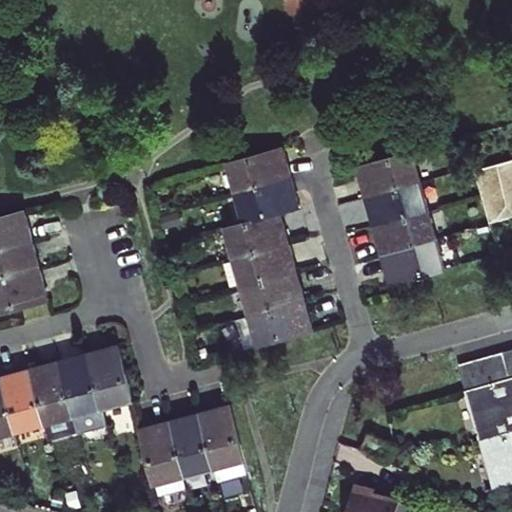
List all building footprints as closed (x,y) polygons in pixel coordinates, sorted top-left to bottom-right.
[(231,162),(239,191),(293,177),(289,162),(285,148),(231,162)] [(368,196),(423,181),(414,151),(359,166),(363,181),(368,196)] [(511,161),(476,172),(483,195),(491,221),(511,215),(511,161)] [(293,177),(239,191),(247,222),(282,213),(301,207),(297,192),(293,177)] [(376,226),(431,210),(423,181),(368,196),(372,211),(376,226)] [(0,216),(0,249),(33,240),(29,225),(25,210),(5,215),(0,216)] [(439,238),(431,210),(376,226),(380,240),(384,254),(439,238)] [(282,213),(247,222),(228,227),(235,256),(290,241),(286,227),(282,213)] [(447,267),(439,238),(384,254),(388,269),(392,283),(447,267)] [(0,249),(0,279),(41,269),(37,255),(33,240),(0,249)] [(290,241),(235,256),(244,286),(298,271),(294,256),(290,241)] [(41,269),(0,279),(0,312),(49,299),(45,284),(41,269)] [(298,271),(244,286),(251,314),(306,300),(302,286),(298,271)] [(237,318),(246,348),(314,330),(310,315),(306,300),(251,314),(237,318)] [(104,350),(89,353),(104,409),(134,401),(119,346),(104,350)] [(511,349),(502,352),(509,378),(511,377),(511,349)] [(502,352),(490,356),(497,381),(509,378),(502,352)] [(75,357),(60,361),(80,432),(80,434),(109,426),(104,409),(89,353),(75,357)] [(490,356),(475,360),(482,385),(497,381),(490,356)] [(460,364),(467,389),(482,385),(475,360),(460,364)] [(46,365),(31,369),(46,424),(50,440),(80,432),(60,361),(46,365)] [(2,377),(17,431),(46,424),(31,369),(16,373),(2,377)] [(0,377),(0,435),(17,431),(2,377),(0,377)] [(480,438),(511,429),(511,377),(509,378),(497,381),(482,385),(467,389),(480,438)] [(215,409),(200,414),(215,468),(216,468),(219,479),(248,471),(230,405),(215,409)] [(215,468),(200,414),(185,417),(170,421),(185,476),(215,468)] [(185,476),(170,421),(156,425),(141,429),(159,495),(186,488),(183,476),(185,476)] [(511,429),(480,438),(494,488),(511,482),(511,429)] [(387,462),(395,446),(370,434),(362,449),(387,462)] [(376,490),(355,485),(350,507),(348,511),(409,511),(412,502),(375,494),(376,490)]
